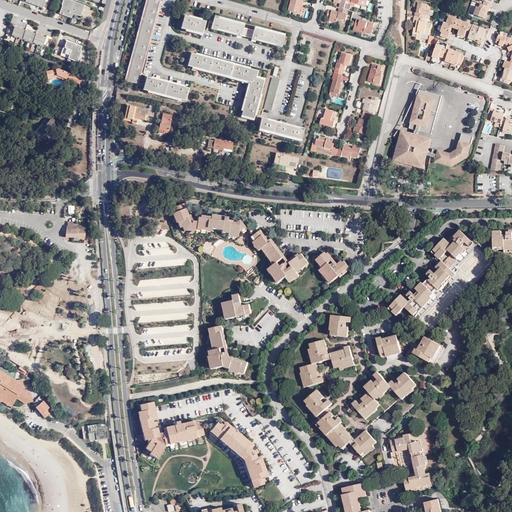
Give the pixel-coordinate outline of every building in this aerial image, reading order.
[(43,9),(46,0),(27,0),(26,4),(43,9)] [(87,7),(70,0),(69,2),(65,1),(63,7),(67,8),(64,16),(72,19),(74,16),(80,18),(82,11),(85,12),(87,7)] [(151,41),(161,0),(148,0),(144,18),(129,82),(141,85),(151,41)] [(303,0),(291,0),(289,10),(300,14),(303,0)] [(344,9),(346,0),(345,0),(334,0),(334,2),(340,4),(339,7),(344,9)] [(349,10),(352,2),(363,5),(364,0),(351,0),(351,2),(346,0),(344,9),(349,10)] [(415,13),(414,16),(425,18),(426,15),(429,16),(430,10),(425,9),(426,5),(415,2),(414,7),(416,7),(417,8),(416,13),(415,13)] [(483,5),(480,4),(479,7),(477,6),(474,15),(485,19),(487,15),(485,14),(487,10),(488,10),(490,7),(483,5)] [(345,23),(349,10),(344,9),(339,7),(338,12),(332,10),(332,11),(328,10),(327,16),(330,17),(329,20),(337,22),(338,20),(345,23)] [(427,23),(428,19),(425,18),(414,16),(413,23),(415,23),(417,24),(416,28),(414,27),(413,34),(417,34),(416,39),(421,40),(422,34),(429,35),(430,29),(431,29),(432,24),(427,23)] [(453,26),(452,28),(460,31),(463,21),(449,16),(446,24),(453,26)] [(244,25),(215,17),(211,31),(216,32),(217,30),(237,36),(236,37),(238,38),(241,38),(241,37),(251,40),(251,41),(253,42),(255,42),(256,40),(276,46),(275,48),(280,49),(284,35),(254,28),(253,32),(243,29),(244,25)] [(201,36),(204,24),(196,21),(197,20),(193,19),(193,20),(184,18),(181,30),(189,32),(201,36)] [(363,31),(366,32),(371,34),(374,24),(367,21),(367,22),(357,19),(353,30),(362,33),(363,31)] [(460,31),(458,35),(465,37),(467,31),(469,32),(471,24),(463,21),(460,31)] [(449,38),(451,32),(451,31),(452,28),(453,26),(446,24),(444,23),(440,32),(442,32),(441,35),(449,38)] [(471,24),(469,32),(471,32),(469,36),(476,39),(477,38),(480,27),(471,24)] [(483,38),(487,40),(490,31),(480,27),(477,38),(482,40),(483,38)] [(43,48),(47,39),(16,28),(12,37),(43,48)] [(506,37),(499,34),(496,43),(499,44),(499,45),(503,47),(504,44),(506,45),(508,48),(511,45),(511,38),(509,38),(507,37),(506,37)] [(80,53),(83,47),(69,42),(66,47),(64,47),(60,56),(78,63),(82,54),(80,53)] [(439,57),(443,58),(446,49),(442,48),(443,47),(436,45),(433,55),(439,57)] [(446,59),(452,61),(455,51),(449,49),(449,50),(446,49),(443,58),(446,59)] [(458,63),(461,65),(465,56),(461,55),(462,53),(455,51),(452,61),(458,63)] [(343,76),(344,76),(346,67),(347,67),(348,64),(350,65),(353,56),(344,54),(340,65),(338,64),(336,74),(343,76)] [(259,73),(193,56),(191,67),(199,69),(220,75),(243,82),(251,84),(249,91),(246,105),(243,118),(255,121),(264,84),(257,82),(259,73)] [(506,68),(511,70),(511,62),(505,60),(503,67),(506,68)] [(373,67),(369,81),(375,83),(375,85),(381,87),(384,78),(382,78),(383,73),(381,73),(382,69),(373,67)] [(500,81),(508,84),(509,81),(511,82),(511,80),(511,70),(506,68),(504,73),(503,73),(500,81)] [(82,84),(84,78),(77,75),(77,76),(60,69),(48,72),(50,78),(59,76),(68,79),(69,79),(82,84)] [(336,74),(333,74),(332,78),(334,79),(333,86),(331,92),(341,94),(344,83),(341,83),(342,80),(343,76),(336,74)] [(145,90),(186,102),(190,91),(177,87),(157,81),(148,78),(145,90)] [(274,113),(281,83),(274,81),(267,112),(274,113)] [(417,130),(420,130),(432,134),(442,96),(420,90),(410,128),(417,130)] [(373,118),(374,118),(378,103),(377,102),(373,101),(368,100),(365,112),(366,112),(365,116),(373,118)] [(146,120),(149,110),(129,105),(126,117),(134,119),(135,117),(146,120)] [(499,111),(490,108),(486,120),(491,122),(491,121),(501,124),(503,120),(503,118),(505,114),(499,112),(499,111)] [(162,121),(160,128),(166,129),(165,131),(170,132),(174,114),(166,112),(164,121),(162,121)] [(334,119),(335,114),(328,112),(325,122),(323,121),(321,127),(335,130),(338,120),(334,119)] [(368,137),(372,121),(373,118),(365,116),(364,121),(362,121),(360,129),(357,129),(356,134),(368,137)] [(39,133),(45,137),(58,122),(52,118),(39,133)] [(509,132),(511,123),(511,119),(507,118),(507,119),(506,121),(503,120),(501,124),(500,126),(504,128),(503,130),(509,132)] [(302,145),(305,131),(299,130),(299,132),(284,128),(271,125),(271,123),(264,121),(261,135),(302,145)] [(427,154),(428,152),(431,139),(418,136),(415,135),(403,132),(396,160),(424,167),(427,154)] [(431,160),(437,162),(454,166),(468,157),(474,136),(462,133),(458,149),(452,153),(434,149),(433,153),(432,156),(431,160)] [(216,141),(215,148),(215,149),(224,151),(225,148),(233,150),(234,143),(217,139),(216,141)] [(333,158),(338,159),(339,157),(341,151),(336,150),(337,146),(332,145),(333,142),(322,140),(322,142),(320,142),(318,148),(327,150),(326,152),(334,154),(333,158)] [(489,168),(498,170),(501,159),(504,160),(508,160),(508,163),(510,164),(511,164),(511,155),(509,155),(510,153),(502,152),(503,145),(494,143),(489,168)] [(341,151),(339,157),(344,158),(344,157),(350,158),(350,157),(361,159),(363,150),(355,148),(354,151),(350,150),(351,149),(346,148),(344,152),(341,151)] [(297,166),(299,158),(277,153),(275,163),(287,166),(288,164),(297,166)] [(183,203),(175,207),(176,212),(174,212),(176,218),(178,222),(179,225),(181,224),(182,227),(183,229),(185,228),(186,231),(191,232),(191,230),(194,231),(196,231),(196,230),(196,227),(201,228),(206,229),(211,229),(212,229),(212,227),(217,227),(221,228),(221,230),(227,231),(227,233),(232,234),(237,235),(238,231),(240,230),(244,227),(241,222),(238,219),(234,223),(232,223),(232,221),(226,220),(225,219),(213,217),(212,220),(198,218),(197,222),(192,222),(191,224),(190,224),(183,209),(185,208),(183,203)] [(85,237),(86,226),(68,226),(66,239),(68,239),(68,242),(74,242),(75,237),(85,237)] [(511,229),(508,229),(508,231),(506,231),(506,234),(501,234),(501,231),(493,230),(493,249),(497,250),(498,249),(504,249),(504,251),(511,251),(511,229)] [(430,277),(428,279),(424,284),(423,283),(421,282),(418,285),(415,282),(412,285),(414,287),(417,291),(414,294),(411,290),(409,288),(406,292),(407,293),(406,295),(410,298),(408,300),(402,294),(390,306),(394,309),(393,311),(397,314),(405,306),(415,315),(431,298),(430,297),(434,293),(432,291),(437,287),(439,289),(451,277),(455,273),(449,268),(466,250),(461,246),(465,242),(469,246),(473,243),(460,230),(455,235),(454,234),(451,238),(454,241),(451,244),(444,237),(433,249),(437,253),(435,255),(441,260),(435,267),(438,269),(434,273),(428,268),(424,272),(430,277)] [(303,264),(307,261),(302,254),(290,263),(292,266),(288,269),(287,268),(287,264),(288,263),(287,262),(281,266),(278,261),(284,258),(271,242),(270,243),(261,231),(254,235),(257,239),(255,241),(259,245),(262,249),(264,247),(267,251),(270,255),(274,259),(276,262),(274,265),(270,267),(274,272),(277,276),(281,281),(286,277),(289,280),(291,278),(293,281),(296,278),(294,276),(298,274),(297,272),(295,270),(299,267),(303,264)] [(328,277),(332,281),(339,275),(342,273),(346,270),(349,266),(345,261),(337,267),(334,262),(330,265),(328,262),(331,260),(325,251),(318,258),(321,262),(323,265),(322,267),(321,268),(324,272),(328,277)] [(246,311),(251,310),(250,304),(242,306),(239,293),(236,294),(236,297),(233,298),(234,300),(225,302),(226,307),(228,313),(229,319),(238,316),(242,315),(247,314),(246,311)] [(270,310),(286,322),(287,321),(277,311),(276,313),(271,308),(270,310)] [(351,322),(352,317),(332,315),(330,330),(332,330),(332,335),(348,337),(349,326),(347,326),(347,321),(351,322)] [(222,325),(212,327),(214,334),(215,339),(216,344),(217,349),(214,349),(212,350),(213,355),(212,356),(213,363),(215,369),(227,366),(229,365),(232,366),(231,369),(236,370),(241,372),(242,369),(246,371),(249,361),(244,360),(244,362),(230,358),(228,359),(226,353),(223,353),(222,348),(226,348),(223,333),(224,332),(222,325)] [(403,355),(397,335),(378,340),(382,353),(387,352),(389,360),(403,355)] [(439,352),(442,346),(425,336),(418,348),(416,347),(413,352),(435,364),(441,353),(439,352)] [(324,339),(309,343),(310,348),(308,349),(312,363),(331,357),(328,349),(324,339)] [(342,349),(331,353),(335,368),(340,367),(340,370),(356,365),(349,345),(344,346),(343,349),(342,349)] [(5,361),(19,370),(21,366),(7,358),(5,361)] [(317,363),(300,367),(305,386),(324,381),(324,376),(320,377),(319,371),(317,363)] [(29,405),(35,395),(27,390),(29,388),(25,385),(24,386),(19,382),(19,381),(16,378),(13,379),(13,377),(9,374),(7,375),(7,373),(4,371),(1,371),(1,369),(0,368),(0,401),(4,401),(7,403),(8,402),(15,406),(19,401),(21,400),(29,405)] [(374,379),(364,386),(376,399),(390,386),(377,372),(373,375),(375,378),(374,379)] [(389,383),(403,398),(417,385),(406,372),(394,381),(392,380),(389,383)] [(323,399),(325,397),(318,390),(305,400),(309,404),(308,405),(318,416),(331,405),(328,400),(326,402),(323,399)] [(352,404),(366,418),(381,404),(367,393),(359,400),(358,401),(356,400),(352,404)] [(50,408),(44,401),(36,407),(40,411),(41,410),(47,417),(50,414),(47,410),(50,408)] [(147,440),(141,411),(138,412),(144,441),(147,440)] [(336,416),(330,411),(316,424),(326,435),(342,421),(336,416)] [(195,434),(202,433),(200,423),(193,425),(193,423),(184,425),(185,428),(180,429),(181,431),(176,432),(176,430),(178,430),(177,427),(166,430),(167,434),(163,435),(164,443),(169,442),(195,436),(195,434)] [(108,438),(107,426),(102,427),(101,424),(82,427),(84,439),(92,438),(92,436),(96,435),(96,438),(96,440),(108,438)] [(229,434),(232,431),(225,425),(222,428),(216,424),(212,429),(214,431),(212,433),(216,436),(216,435),(228,444),(244,457),(244,458),(252,479),(251,480),(252,484),(255,483),(257,486),(263,483),(261,476),(264,475),(258,458),(254,459),(252,453),(247,449),(250,445),(236,434),(234,438),(229,434)] [(341,425),(327,436),(337,446),(338,446),(342,448),(354,438),(345,429),(341,425)] [(414,430),(414,431),(416,431),(416,434),(420,434),(422,441),(426,440),(423,428),(414,430)] [(376,442),(365,430),(357,437),(350,443),(363,456),(375,447),(373,445),(376,442)] [(412,444),(414,451),(421,450),(423,449),(422,441),(420,434),(416,434),(416,431),(414,431),(398,434),(399,436),(391,438),(394,451),(402,449),(402,446),(412,444)] [(216,436),(214,437),(242,460),(244,458),(244,457),(228,444),(216,435),(216,436)] [(196,437),(195,436),(169,442),(169,444),(169,446),(196,439),(196,437)] [(421,453),(414,455),(418,470),(416,471),(417,474),(404,477),(407,490),(432,485),(429,471),(426,472),(424,464),(427,463),(424,453),(421,453)] [(242,460),(249,480),(251,480),(252,479),(244,458),(242,460)] [(369,511),(369,510),(360,511),(357,498),(365,496),(362,483),(341,488),(342,494),(341,494),(345,511),(369,511)] [(441,511),(439,498),(425,502),(426,511),(441,511)] [(176,504),(175,500),(170,500),(170,505),(167,505),(168,511),(169,511),(175,511),(174,505),(176,504)]
